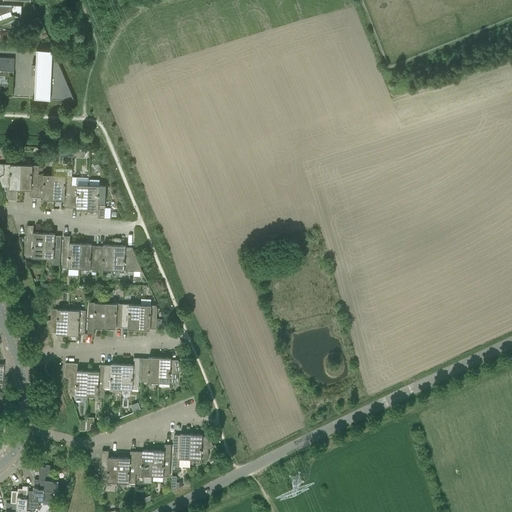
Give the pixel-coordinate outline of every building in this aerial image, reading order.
[(0,29),(21,30),(22,6),(0,4),(0,29)] [(31,64),(31,74),(36,75),(35,98),(74,100),(53,50),(37,50),(36,64),(31,64)] [(0,70),(13,71),(14,71),(14,59),(0,57),(0,70)] [(9,189),(20,190),(22,165),(0,163),(0,180),(2,187),(9,188),(9,189)] [(31,197),(37,198),(39,166),(22,165),(20,190),(31,190),(31,197)] [(43,200),(54,200),(55,175),(38,174),(39,166),(37,198),(43,198),(43,200)] [(64,207),(70,208),(72,176),(55,175),(54,200),(65,201),(64,207)] [(76,210),(87,210),(89,185),(89,178),(72,177),(72,176),(70,208),(76,208),(76,210)] [(89,185),(87,210),(98,211),(98,218),(104,218),(106,186),(89,185)] [(25,257),(43,258),(44,233),(33,232),(34,226),(27,225),(25,257)] [(44,233),(43,258),(60,259),(61,236),(55,235),(55,234),(44,233)] [(62,268),(79,268),(81,243),(70,243),(70,236),(64,236),(62,268)] [(79,268),(96,269),(97,246),(92,246),(92,244),(81,243),(79,268)] [(96,269),(113,270),(115,245),(103,245),(103,246),(97,246),(96,269)] [(115,245),(113,270),(142,272),(132,248),(126,247),(126,246),(115,245)] [(105,328),(106,303),(89,302),(87,334),(94,334),(94,327),(105,328)] [(123,304),(106,303),(105,328),(116,329),(116,327),(122,327),(123,304)] [(140,305),(123,304),(122,327),(128,327),(128,329),(139,330),(140,305)] [(156,306),(140,305),(139,330),(150,330),(150,329),(156,329),(157,308),(156,306)] [(56,334),(67,335),(69,310),(51,309),(51,319),(46,321),(50,332),(56,332),(56,334)] [(69,310),(67,335),(79,335),(79,333),(85,334),(86,311),(69,310)] [(141,381),(159,382),(160,357),(149,357),(149,358),(143,358),(141,381)] [(160,357),(159,382),(176,383),(176,373),(182,370),(178,360),(171,360),(171,358),(160,357)] [(123,364),(121,389),(139,390),(139,381),(141,381),(143,358),(140,358),(134,358),(133,364),(123,364)] [(71,395),(87,396),(88,371),(77,370),(78,363),(65,363),(65,377),(70,377),(70,391),(71,395)] [(105,365),(104,397),(105,388),(121,389),(123,364),(111,363),(111,365),(105,365)] [(87,396),(104,397),(105,365),(99,364),(99,371),(88,371),(87,396)] [(180,435),(174,435),(172,466),(179,467),(179,458),(190,459),(191,434),(180,433),(180,435)] [(191,434),(190,459),(207,460),(208,449),(214,447),(209,437),(202,436),(202,434),(191,434)] [(164,451),(154,450),(152,475),(169,476),(171,444),(164,444),(164,451)] [(100,481),(118,482),(119,457),(108,457),(109,451),(102,450),(100,481)] [(136,451),(135,475),(152,475),(154,450),(142,450),(142,452),(136,451)] [(118,482),(135,483),(135,475),(136,451),(130,451),(130,458),(119,457),(118,482)] [(39,467),(38,479),(39,480),(45,480),(44,501),(52,502),(53,491),(55,491),(56,481),(54,480),(54,472),(51,472),(52,466),(46,465),(45,467),(39,467)] [(33,491),(28,490),(27,510),(35,510),(35,508),(39,508),(39,505),(37,503),(36,502),(36,500),(44,501),(45,480),(39,480),(38,479),(34,479),(33,491)] [(11,490),(10,503),(17,504),(16,511),(20,511),(19,511),(19,509),(27,510),(28,490),(28,486),(23,486),(23,489),(17,488),(17,491),(11,490)] [(10,503),(6,503),(5,511),(16,511),(17,504),(10,503)]
